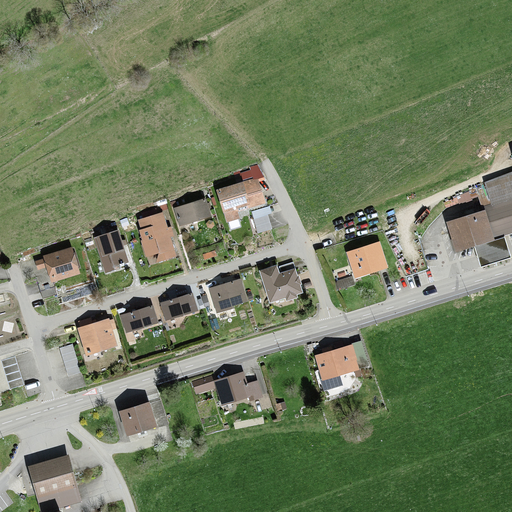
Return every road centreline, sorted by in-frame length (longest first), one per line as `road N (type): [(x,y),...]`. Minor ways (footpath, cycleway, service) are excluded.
road 1 (residential): [(58,406),(34,330),(301,246),(332,324)]
road 2 (tertiary): [(58,406),(332,324)]
road 3 (tertiary): [(332,324),(511,271)]
